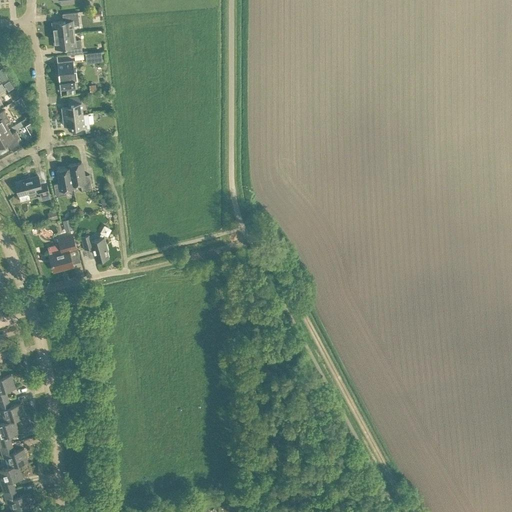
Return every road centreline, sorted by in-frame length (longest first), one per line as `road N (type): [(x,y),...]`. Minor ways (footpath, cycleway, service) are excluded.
road 1 (track): [(242,227),(274,261),(410,511)]
road 2 (unclassified): [(242,227),(230,180),(231,0)]
road 3 (unclassified): [(60,511),(47,371),(27,295)]
road 4 (track): [(125,271),(253,239)]
